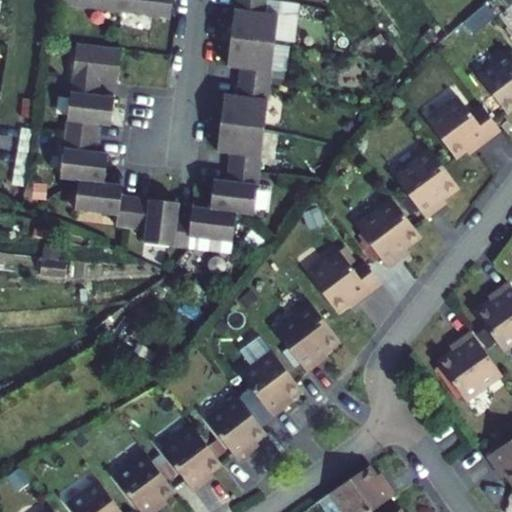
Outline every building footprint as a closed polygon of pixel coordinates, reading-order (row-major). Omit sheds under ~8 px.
[(54,0),(54,4),(122,12),(120,27),(150,30),(151,15),(170,18),(172,0),(54,0)] [(122,49),(76,43),(60,177),(78,180),(75,209),(117,214),(116,226),(146,230),(144,243),(189,248),(191,236),(233,242),(236,213),(254,215),(278,14),(265,13),(266,0),(235,0),(228,65),(241,67),(237,96),(224,94),(217,151),(230,153),(227,181),(214,180),(210,209),(192,207),(191,217),(177,216),(179,202),(121,195),(122,185),(104,183),(108,153),(95,152),(98,123),(111,125),(114,97),(98,95),(100,81),(118,83),(122,49)] [(511,55),(510,52),(479,76),(507,113),(511,109),(511,55)] [(469,155),(501,131),(484,107),(473,116),(459,97),(428,120),(456,158),(466,150),(469,155)] [(394,176),(426,219),(447,203),(444,198),(459,187),(430,149),(394,176)] [(356,225),(388,268),(409,252),(406,248),(421,237),(392,198),(356,225)] [(350,309),(382,285),(364,261),(353,270),(339,251),(308,274),(337,312),(347,304),(350,309)] [(67,262),(42,259),(40,274),(65,277),(67,262)] [(511,284),(509,281),(488,296),(491,301),(476,312),(504,351),(511,344),(511,284)] [(275,330),(307,373),(328,357),(325,352),(340,341),(311,302),(275,330)] [(502,375),(471,331),(449,346),(452,351),(437,361),(465,401),(502,375)] [(291,397),(301,389),(272,351),(241,375),(256,395),(273,417),(294,401),(291,397)] [(261,426),(273,417),(256,395),(244,404),(261,426)] [(256,441),(266,434),(261,426),(244,404),(238,396),(207,419),(239,461),(260,445),(256,441)] [(212,472),(222,464),(194,427),(163,450),(194,492),(215,476),(212,472)] [(511,439),(487,457),(502,479),(506,476),(511,483),(511,439)] [(165,499),(175,492),(147,454),(115,477),(141,511),(156,511),(168,503),(165,499)] [(376,476),(369,465),(318,501),(325,511),(370,511),(396,494),(381,472),(376,476)] [(122,511),(99,481),(68,505),(73,511),(122,511)]
